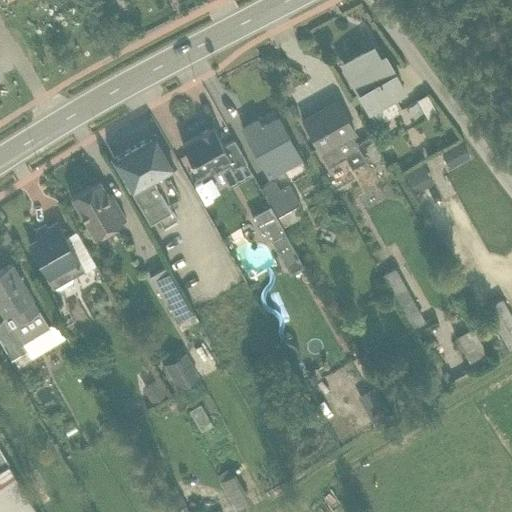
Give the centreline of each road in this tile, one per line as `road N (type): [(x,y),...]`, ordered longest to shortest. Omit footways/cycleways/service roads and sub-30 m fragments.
road 1 (secondary): [(0,164),(293,0)]
road 2 (unclassified): [(373,0),(511,192)]
